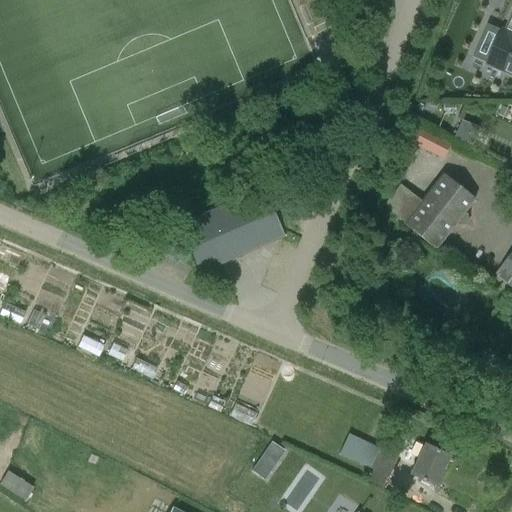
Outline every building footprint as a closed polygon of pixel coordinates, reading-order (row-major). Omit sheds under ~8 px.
[(511,19),(507,32),(502,30),(488,62),(511,72),(511,19)] [(413,126),(406,141),(440,159),(448,144),(413,126)] [(381,207),(403,224),(436,249),(475,199),(442,174),(420,202),(398,185),(381,207)] [(183,228),(201,271),(280,236),(261,193),(183,228)] [(511,255),(497,275),(511,286),(511,255)] [(370,469),(379,449),(348,434),(339,454),(370,469)] [(383,440),(379,449),(370,469),(388,477),(401,449),(383,440)] [(257,468),(272,477),(287,451),(272,442),(257,468)] [(442,472),(449,456),(423,444),(409,474),(437,487),(444,473),(442,472)] [(4,484),(29,499),(37,485),(13,470),(4,484)]
